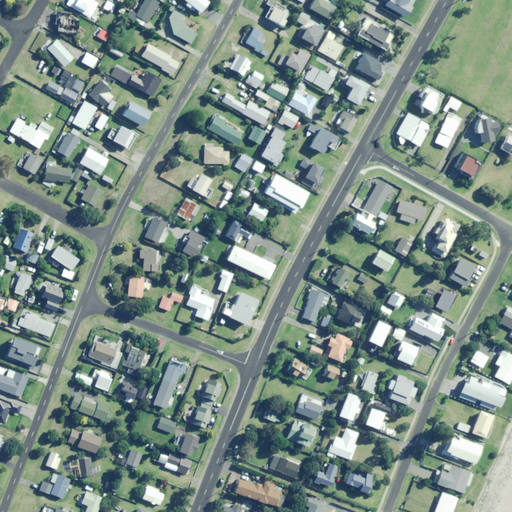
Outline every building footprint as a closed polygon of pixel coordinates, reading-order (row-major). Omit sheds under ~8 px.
[(69,0),(67,5),(90,18),(99,2),(95,0),(69,0)] [(144,27),(158,3),(152,0),(144,0),(136,14),(130,10),(126,17),(144,27)] [(204,6),(208,1),(206,0),(181,0),(200,14),(205,7),(204,6)] [(281,27),(290,11),(271,0),(267,0),(265,5),(269,7),(263,18),(281,27)] [(334,7),(321,0),(311,0),(308,8),(327,20),(334,7)] [(414,0),(374,0),(404,17),(414,0)] [(111,13),(115,5),(107,2),(104,9),(111,13)] [(184,25),(182,21),(184,16),(173,10),(168,19),(172,34),(190,44),(196,32),(184,25)] [(315,47),(326,26),(301,12),(296,22),(303,25),(297,37),(315,47)] [(70,18),(71,15),(56,13),(54,25),(57,25),(56,32),(77,35),(79,19),(70,18)] [(365,17),(355,35),(383,50),(387,44),(386,43),(392,32),(387,29),(388,28),(379,23),(378,25),(365,17)] [(260,48),(267,36),(249,26),(241,42),(254,48),(253,50),(266,57),(268,52),(260,48)] [(105,41),(109,34),(101,30),(97,37),(105,41)] [(334,34),(327,31),(317,50),(334,60),(341,46),(330,40),(334,34)] [(64,67),(73,58),(56,40),(47,49),(64,67)] [(169,58),(170,57),(148,44),(141,56),(161,68),(160,69),(171,76),(178,63),(169,58)] [(300,49),(298,53),(292,49),(288,56),(283,53),(278,62),(299,74),(310,54),(300,49)] [(92,68),(97,59),(86,53),(81,63),(92,68)] [(379,65),(381,62),(363,53),(355,69),(376,80),(383,67),(379,65)] [(242,76),(250,62),(237,55),(229,69),(242,76)] [(125,73),(127,70),(113,62),(108,72),(112,73),(110,76),(153,98),(162,80),(145,71),(140,80),(125,73)] [(74,78),(75,77),(58,68),(54,76),(66,82),(64,87),(65,88),(63,92),(60,90),(61,87),(50,81),(45,89),(73,104),(84,83),(74,78)] [(333,80),(337,72),(330,68),(326,77),(333,80)] [(259,83),(263,77),(254,71),(248,80),(262,88),(263,85),(259,83)] [(313,85),(318,77),(312,74),(307,81),(313,85)] [(367,85),(347,75),(343,84),(350,88),(344,98),(356,105),(367,85)] [(108,94),(111,90),(100,81),(88,95),(103,108),(112,97),(108,94)] [(281,102),(287,92),(272,83),(266,93),(281,102)] [(436,106),(434,105),(440,95),(424,85),(418,97),(421,99),(417,106),(421,114),(425,112),(429,114),(429,113),(432,114),(434,113),(436,111),(437,109),(436,106)] [(275,112),(280,103),(257,91),(255,95),(266,102),(264,106),(275,112)] [(307,95),(305,99),(294,93),(287,105),(307,116),(316,100),(307,95)] [(249,101),(246,106),(225,95),(221,102),(262,125),(269,113),(249,101)] [(326,108),(331,99),(326,96),(321,105),(326,108)] [(454,118),(462,103),(450,97),(443,112),(454,118)] [(112,111),(116,103),(111,100),(107,108),(112,111)] [(84,130),(96,108),(84,101),(75,118),(71,116),(68,121),(84,130)] [(141,127),(149,113),(129,102),(121,116),(141,127)] [(282,110),(284,111),(277,123),(282,126),(283,124),(292,129),(298,118),(288,113),(290,109),(284,106),(282,110)] [(348,133),(356,119),(342,111),(338,119),(341,121),(338,127),(348,133)] [(419,147),(430,126),(407,113),(396,134),(419,147)] [(101,131),(108,118),(101,114),(94,127),(101,131)] [(224,124),(225,122),(214,115),(206,129),(235,145),(241,134),(224,124)] [(446,148),(458,122),(446,117),(434,143),(446,148)] [(25,149),(29,143),(38,149),(44,139),(47,140),(53,129),(41,122),(35,132),(33,130),(36,126),(30,123),(28,127),(24,125),(25,123),(17,118),(9,132),(22,139),(18,145),(25,149)] [(490,122),(489,118),(476,121),(476,122),(475,127),(475,133),(475,134),(479,133),(481,143),(493,141),(492,134),(498,132),(496,121),(490,122)] [(334,151),(340,139),(310,123),(306,131),(315,135),(309,147),(321,154),(325,146),(334,151)] [(126,149),(134,135),(119,127),(116,133),(111,129),(106,138),(126,149)] [(259,145),(265,133),(254,127),(248,139),(259,145)] [(68,158),(81,133),(73,129),(70,134),(67,133),(57,152),(68,158)] [(279,141),(284,134),(275,129),(259,157),(276,166),(282,156),(277,153),(283,143),(279,141)] [(511,154),(511,138),(508,136),(501,148),(511,154)] [(212,148),(213,145),(204,144),(203,164),(228,165),(229,152),(222,152),(222,148),(212,148)] [(99,175),(108,160),(87,148),(78,164),(99,175)] [(34,175),(42,160),(26,152),(22,161),(20,160),(17,166),(34,175)] [(245,173),(252,159),(242,154),(235,167),(245,173)] [(471,161),(473,159),(465,154),(457,169),(470,177),(477,164),(471,161)] [(319,186),(327,170),(304,158),(299,166),(307,171),(301,183),(312,189),(315,184),(319,186)] [(261,174),(265,166),(255,162),(251,169),(261,174)] [(78,183),(79,181),(83,171),(75,167),(73,172),(47,166),(44,181),(68,183),(70,179),(78,183)] [(292,178),(294,173),(287,169),(284,174),(292,178)] [(84,170),(83,171),(79,181),(86,185),(89,177),(87,176),(89,172),(84,170)] [(201,196),(210,181),(199,175),(196,181),(191,178),(185,188),(201,196)] [(308,194),(274,175),(263,194),(270,198),(269,200),(294,215),(298,207),(300,208),(308,194)] [(375,217),(391,187),(379,180),(362,210),(375,217)] [(229,191),(232,186),(225,182),(222,187),(229,191)] [(94,207),(102,191),(88,184),(80,200),(94,207)] [(244,200),(249,193),(240,188),(236,195),(244,200)] [(226,205),(232,196),(228,193),(222,203),(226,205)] [(195,216),(200,207),(185,199),(176,215),(187,221),(191,214),(195,216)] [(421,220),(425,208),(399,201),(396,212),(401,214),(399,220),(413,224),(415,218),(421,220)] [(260,222),(267,211),(254,203),(248,214),(260,222)] [(373,224),(369,222),(372,217),(362,211),(359,216),(355,214),(349,224),(367,235),(369,232),(372,234),(375,229),(372,227),(373,224)] [(429,251),(444,259),(456,235),(449,220),(443,217),(438,228),(436,227),(432,234),(435,235),(432,240),(435,241),(429,251)] [(166,224),(153,218),(144,237),(157,243),(166,224)] [(247,239),(252,230),(234,221),(225,237),(237,243),(241,236),(247,239)] [(26,253),(33,234),(20,229),(13,248),(26,253)] [(193,259),(202,242),(204,238),(191,231),(180,252),(193,259)] [(7,246),(11,240),(7,237),(3,243),(7,246)] [(404,257),(412,244),(402,238),(394,251),(404,257)] [(50,251),(54,241),(49,239),(45,248),(50,251)] [(64,246),(62,250),(57,247),(50,257),(71,271),(78,260),(71,256),(74,253),(64,246)] [(267,281),(274,266),(233,246),(226,260),(267,281)] [(154,265),(155,251),(139,250),(139,259),(142,259),(141,271),(158,272),(158,265),(154,265)] [(385,272),(393,259),(378,251),(370,264),(385,272)] [(35,264),(38,257),(29,254),(26,261),(35,264)] [(13,271),(16,261),(6,258),(3,269),(13,271)] [(462,287),(473,267),(458,259),(447,278),(462,287)] [(339,288),(348,273),(334,265),(326,281),(339,288)] [(71,280),(74,274),(64,270),(61,276),(71,280)] [(226,292),(232,274),(222,270),(219,277),(221,277),(217,289),(226,292)] [(365,284),(369,278),(361,273),(358,280),(365,284)] [(24,297),(31,278),(21,274),(14,293),(24,297)] [(129,277),(126,296),(141,298),(144,279),(129,277)] [(56,304),(62,289),(46,283),(40,298),(46,300),(44,307),(51,310),(54,303),(56,304)] [(200,295),(202,289),(193,286),(186,306),(197,309),(195,317),(207,321),(214,300),(200,295)] [(417,303),(427,308),(435,292),(427,288),(422,297),(420,296),(417,303)] [(314,322),(324,294),(310,289),(307,299),(309,300),(302,318),(314,322)] [(396,309),(404,295),(394,289),(387,303),(396,309)] [(445,313),(454,297),(442,290),(433,307),(445,313)] [(179,303),(182,296),(172,293),(170,300),(163,297),(159,308),(169,312),(173,301),(179,303)] [(244,325),(256,301),(239,293),(232,306),(226,303),(221,314),(244,325)] [(15,312),(18,302),(9,299),(6,309),(15,312)] [(343,303),(340,309),(338,308),(336,313),(338,314),(336,319),(348,324),(349,321),(356,324),(361,312),(354,309),(354,308),(343,303)] [(387,318),(391,311),(381,306),(378,312),(387,318)] [(511,309),(508,307),(499,323),(511,330),(509,337),(511,338),(511,309)] [(39,319),(40,316),(23,309),(17,325),(49,338),(54,325),(39,319)] [(326,328),(331,316),(325,313),(320,326),(326,328)] [(433,340),(442,319),(430,313),(425,324),(413,319),(408,329),(433,340)] [(379,348),(390,327),(377,321),(367,341),(379,348)] [(400,341),(404,332),(395,328),(391,337),(400,341)] [(347,349),(351,340),(335,334),(333,340),(328,339),(326,346),(327,347),(324,356),(339,362),(344,348),(347,349)] [(31,367),(39,347),(13,337),(6,357),(31,367)] [(409,366),(416,349),(400,341),(396,351),(398,352),(395,359),(409,366)] [(113,358),(115,350),(93,342),(88,357),(101,362),(100,363),(115,369),(119,360),(113,358)] [(132,347),(133,344),(128,342),(119,365),(128,368),(126,373),(135,376),(145,352),(132,347)] [(319,359),(323,351),(312,346),(308,354),(319,359)] [(483,369),(489,358),(476,351),(470,362),(483,369)] [(509,385),(511,378),(511,356),(501,351),(495,365),(499,367),(493,377),(509,385)] [(307,380),(313,370),(294,359),(286,372),(299,380),(301,377),(307,380)] [(182,375),(186,366),(178,363),(177,365),(169,362),(153,405),(166,410),(179,374),(182,375)] [(338,375),(340,371),(327,365),(323,376),(332,380),(334,374),(338,375)] [(107,378),(109,374),(95,368),(91,378),(96,381),(94,387),(106,392),(111,380),(107,378)] [(373,385),(377,375),(365,371),(360,386),(362,387),(361,390),(373,395),(377,386),(373,385)] [(15,372),(12,380),(0,375),(0,389),(21,398),(29,377),(15,372)] [(90,386),(92,380),(80,375),(77,381),(90,386)] [(410,380),(401,377),(400,380),(395,378),(393,383),(388,381),(386,386),(391,388),(388,397),(401,402),(406,387),(407,388),(410,380)] [(475,383),(476,379),(469,377),(466,384),(463,383),(458,397),(475,404),(476,400),(481,401),(479,405),(492,410),(494,406),(498,408),(502,398),(496,396),(499,389),(480,381),(479,385),(475,383)] [(200,397),(202,397),(200,403),(211,407),(213,402),(214,402),(221,385),(207,380),(200,397)] [(140,400),(144,391),(122,382),(117,394),(133,400),(134,397),(140,400)] [(355,408),(359,398),(346,393),(337,416),(350,421),(354,413),(356,414),(358,409),(355,408)] [(316,421),(318,417),(320,418),(322,413),(331,416),(338,399),(329,396),(326,404),(302,394),(295,412),(316,421)] [(112,413),(107,411),(109,406),(84,396),(83,398),(75,395),(70,409),(108,423),(112,413)] [(0,423),(3,425),(11,406),(0,401),(0,423)] [(204,429),(212,408),(201,404),(199,408),(197,407),(191,424),(204,429)] [(382,421),(386,411),(372,405),(364,425),(383,432),(387,423),(382,421)] [(280,424),(283,415),(267,409),(264,419),(280,424)] [(484,439),(492,416),(479,411),(471,434),(484,439)] [(171,434),(175,423),(161,418),(157,428),(171,434)] [(294,420),(286,439),(307,448),(310,439),(313,440),(317,430),(294,420)] [(469,434),(471,427),(460,423),(457,429),(469,434)] [(354,445),(358,434),(345,429),(341,439),(335,437),(332,445),(331,445),(328,452),(350,461),(356,446),(354,445)] [(82,431),(81,433),(72,430),(67,443),(95,454),(101,439),(82,431)] [(440,454),(457,461),(458,458),(474,465),(481,447),(459,438),(460,436),(453,433),(445,451),(442,449),(440,454)] [(194,453),(197,445),(194,444),(196,439),(184,434),(177,452),(189,456),(191,452),(194,453)] [(136,471),(142,455),(131,450),(125,466),(136,471)] [(57,458),(58,455),(51,452),(45,466),(56,470),(60,459),(57,458)] [(185,475),(190,462),(169,454),(164,468),(185,475)] [(288,458),(287,459),(275,454),(269,469),(297,480),(302,468),(300,467),(301,463),(288,458)] [(80,477),(92,476),(89,458),(78,459),(80,477)] [(462,494),(469,472),(443,463),(440,471),(437,470),(433,483),(462,494)] [(329,487),(336,467),(327,464),(324,474),(316,472),(312,482),(329,487)] [(123,480),(126,471),(116,467),(113,476),(123,480)] [(366,474),(365,478),(349,471),(344,484),(358,489),(357,491),(367,495),(370,488),(368,487),(372,476),(366,474)] [(62,499),(69,480),(53,474),(50,482),(54,484),(53,486),(42,482),(39,491),(62,499)] [(263,482),(261,488),(237,480),(233,493),(274,507),(279,492),(271,490),(273,486),(263,482)] [(111,492),(114,485),(107,482),(104,489),(111,492)] [(147,486),(142,499),(151,503),(150,505),(153,506),(154,504),(159,506),(164,493),(147,486)] [(96,511),(101,500),(102,498),(85,492),(81,504),(87,506),(84,511),(96,511)] [(103,493),(102,498),(101,500),(107,502),(110,496),(103,493)] [(451,511),(457,499),(441,493),(433,511),(451,511)] [(304,511),(323,511),(324,510),(321,509),(324,503),(306,495),(302,504),(307,506),(304,511)]
